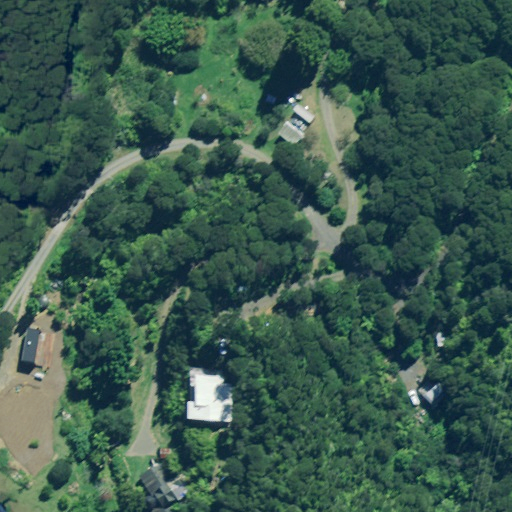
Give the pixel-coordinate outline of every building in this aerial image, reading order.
[(305,138),(289,126),(281,136),(296,149),(305,138)] [(447,331),(438,333),(441,350),(450,348),(447,331)] [(434,376),(420,392),(438,408),(453,392),(434,376)] [(223,385),(222,379),(199,379),(199,407),(192,407),(192,424),(233,423),(233,385),(223,385)] [(168,487),(157,469),(141,478),(153,497),(168,487)]
